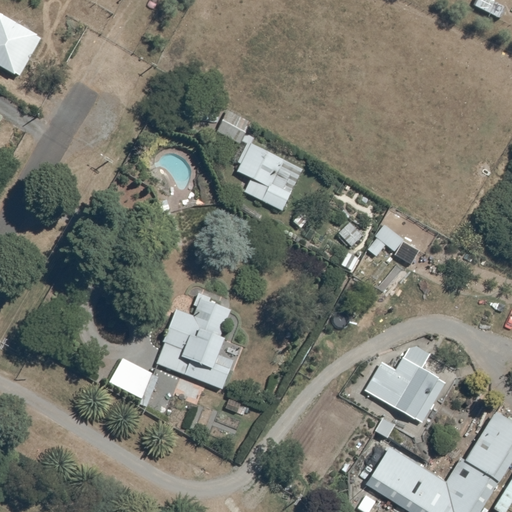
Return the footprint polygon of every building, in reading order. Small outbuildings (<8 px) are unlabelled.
[(15,73),(20,76),(41,39),(36,37),(37,35),(0,14),(0,66),(15,75),(15,73)] [(244,193),(282,211),(303,169),(252,144),(238,172),(251,178),(244,193)] [(365,234),(349,220),(336,235),(353,248),(365,234)] [(386,226),(367,247),(378,257),(387,247),(396,255),(406,245),(386,226)] [(194,317),(178,310),(157,363),(222,389),(233,361),(218,355),(225,339),(221,337),(232,310),(209,302),(211,298),(199,293),(194,305),(198,307),(194,317)] [(382,362),(366,390),(422,423),(438,395),(446,382),(421,368),(429,354),(417,348),(410,348),(404,358),(403,357),(395,370),(382,362)] [(147,408),(158,379),(149,375),(138,405),(147,408)] [(511,421),(493,409),(446,483),(392,448),(368,486),(409,511),(479,511),(511,462),(511,421)] [(396,427),(377,417),(370,430),(389,440),(396,427)]
